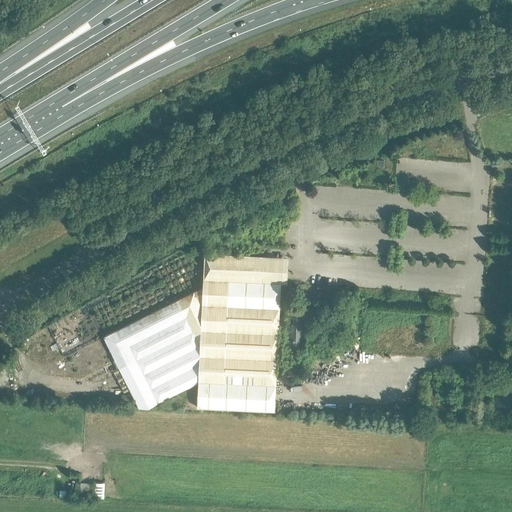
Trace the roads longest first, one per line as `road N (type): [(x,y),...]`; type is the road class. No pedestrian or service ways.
road 1 (unclassified): [(0,304),(294,147),(457,82),(511,70)]
road 2 (motorway): [(59,104),(308,0)]
road 3 (unknown): [(449,277),(373,277),(338,265),(318,236),(294,147)]
road 4 (unknown): [(449,277),(465,318),(456,349),(376,376),(316,379)]
road 5 (unknown): [(467,80),(478,223),(472,256),(449,277)]
road 6 (motorway): [(59,104),(227,0)]
road 7 (motorway): [(152,0),(0,85)]
road 8 (motorway): [(103,0),(0,80)]
